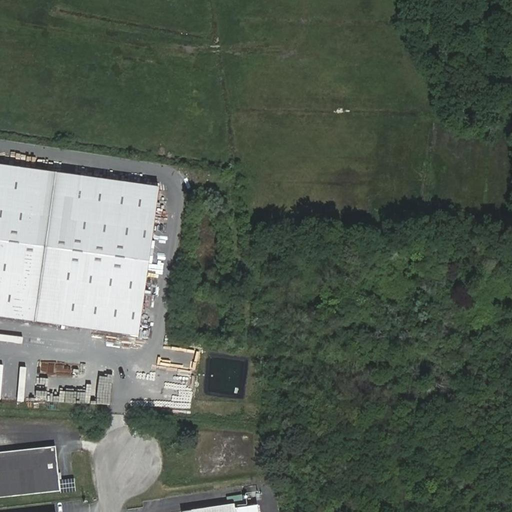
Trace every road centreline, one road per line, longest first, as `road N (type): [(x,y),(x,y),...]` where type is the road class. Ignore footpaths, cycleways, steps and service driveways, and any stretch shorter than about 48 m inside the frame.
road 1 (unknown): [(138,372),(167,357),(173,340),(189,199),(182,184),(0,153)]
road 2 (unknown): [(0,352),(138,372)]
road 3 (unknown): [(130,463),(70,441),(0,438)]
